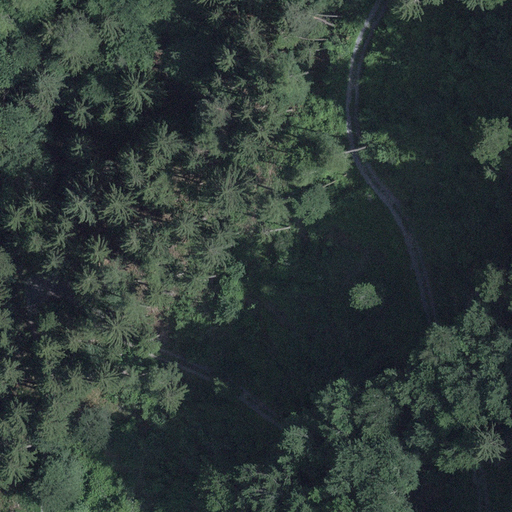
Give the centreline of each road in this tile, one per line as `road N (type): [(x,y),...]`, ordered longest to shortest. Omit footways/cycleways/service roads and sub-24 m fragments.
road 1 (track): [(47,511),(46,374),(32,286),(56,275),(102,324),(252,404),(363,511)]
road 2 (track): [(481,511),(480,469),(400,220),(360,157),(348,75),(374,0)]
